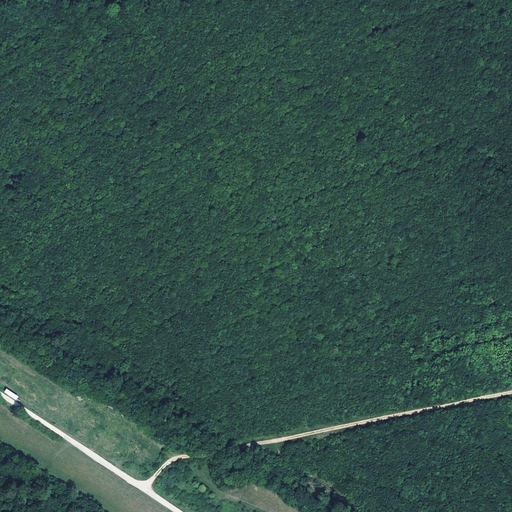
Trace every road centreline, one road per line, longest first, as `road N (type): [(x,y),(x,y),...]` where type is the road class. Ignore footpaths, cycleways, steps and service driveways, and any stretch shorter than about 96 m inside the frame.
road 1 (track): [(145,491),(182,457),(511,392)]
road 2 (track): [(0,395),(176,511)]
road 3 (track): [(356,425),(503,511)]
